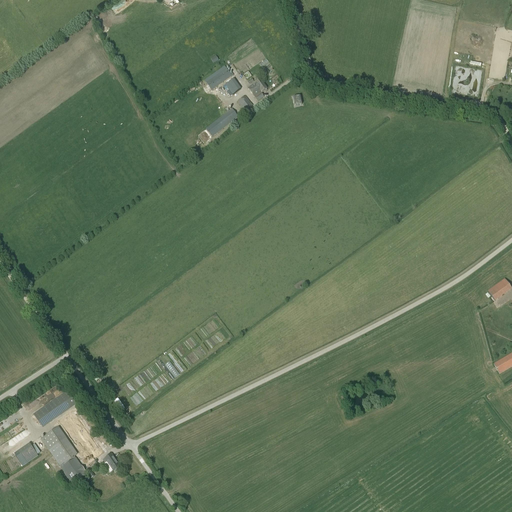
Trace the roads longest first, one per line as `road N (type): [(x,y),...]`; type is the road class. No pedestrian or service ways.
road 1 (unclassified): [(130,446),(427,298),(511,240)]
road 2 (track): [(511,141),(490,114),(327,88),(310,66),(289,0)]
